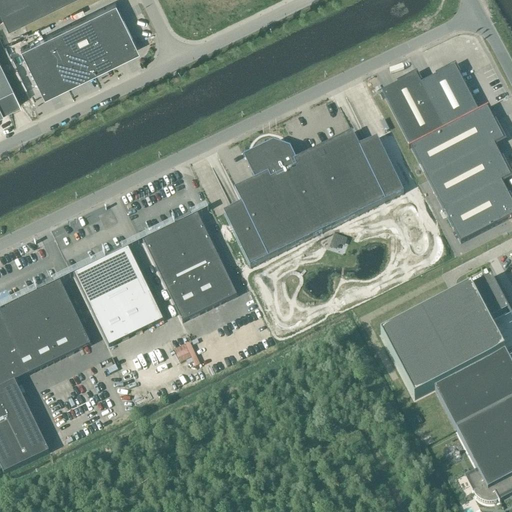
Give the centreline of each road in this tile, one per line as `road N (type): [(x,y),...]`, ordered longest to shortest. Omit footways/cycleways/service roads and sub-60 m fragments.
road 1 (unclassified): [(0,244),(478,10)]
road 2 (unclassified): [(0,146),(175,63)]
road 3 (unclassified): [(175,63),(306,0)]
